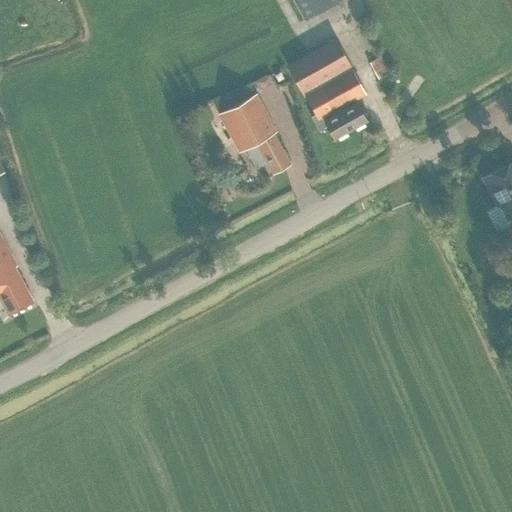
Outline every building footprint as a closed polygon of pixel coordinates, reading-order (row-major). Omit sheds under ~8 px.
[(290,0),(303,20),(337,0),(290,0)] [(333,39),(286,66),(314,114),(310,116),(318,130),(326,125),(334,139),(366,121),(356,103),(353,99),(365,93),(333,39)] [(378,78),(389,71),(382,56),(369,63),(378,78)] [(247,81),(211,100),(218,113),(239,152),(245,148),(256,168),(266,162),(272,172),(290,163),(274,132),(277,131),(256,93),(254,94),(247,81)] [(511,161),(505,165),(483,177),(498,205),(486,211),(497,232),(511,224),(508,218),(511,215),(511,161)] [(0,299),(8,315),(33,301),(14,267),(16,265),(0,235),(0,299)]
